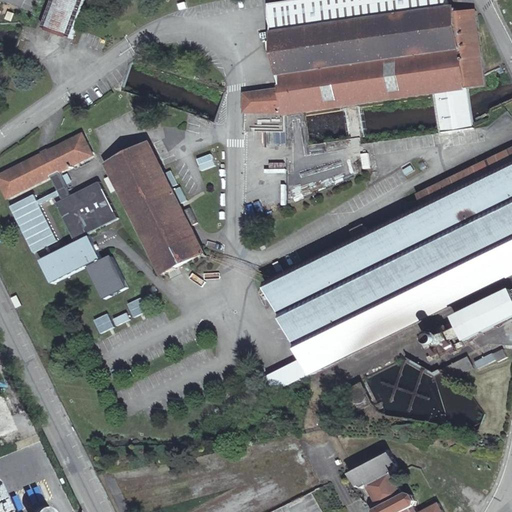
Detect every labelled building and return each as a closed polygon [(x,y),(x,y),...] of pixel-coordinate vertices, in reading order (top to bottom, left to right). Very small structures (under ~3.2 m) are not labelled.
[(86,0),(53,0),(44,27),(73,37),(86,0)] [(464,103),(470,101),(464,90),(470,89),(460,15),(455,16),(452,0),(350,0),(272,11),(283,89),(246,95),(245,113),(275,115),(287,115),(304,112),(347,106),(358,105),(438,94),(457,91),(464,103)] [(15,13),(10,11),(7,19),(12,21),(15,13)] [(487,86),(484,60),(477,13),(460,15),(470,89),(485,87),(487,86)] [(458,106),(464,103),(457,91),(438,94),(441,109),(458,106)] [(473,121),(472,118),(470,101),(464,103),(458,106),(441,109),(440,109),(443,134),(473,130),(472,121),(473,121)] [(347,106),(351,137),(362,135),(358,105),(347,106)] [(245,115),(275,125),(275,115),(245,113),(245,115)] [(84,135),(0,176),(0,178),(9,197),(53,175),(59,190),(40,200),(36,193),(12,205),(36,252),(60,239),(41,203),(61,193),(64,200),(57,203),(75,240),(86,235),(88,238),(42,261),(53,283),(99,261),(100,263),(90,268),(105,299),(128,287),(113,257),(103,262),(102,260),(102,259),(90,233),(119,219),(101,182),(72,196),(60,171),(93,154),(84,135)] [(150,144),(109,164),(164,274),(204,253),(150,144)] [(358,239),(268,283),(304,356),(311,372),(511,274),(511,150),(420,195),(425,206),(368,233),(365,226),(354,232),(358,239)] [(362,154),(364,169),(371,167),(369,153),(362,154)] [(191,208),(185,211),(192,225),(198,222),(191,208)] [(470,340),(511,321),(511,291),(459,314),(470,340)] [(475,362),(478,369),(508,356),(504,349),(475,362)] [(468,354),(441,368),(447,379),(474,366),(468,354)] [(274,390),(311,372),(304,356),(266,374),(274,390)] [(373,377),(367,380),(377,402),(384,399),(373,377)] [(365,381),(351,388),(360,407),(374,401),(365,381)] [(386,447),(347,467),(355,484),(361,486),(365,484),(376,504),(373,505),(371,511),(442,511),(436,500),(415,509),(412,503),(413,498),(409,492),(404,490),(403,487),(399,489),(389,471),(393,468),(395,463),(386,447)] [(51,511),(41,502),(31,511),(51,511)]
